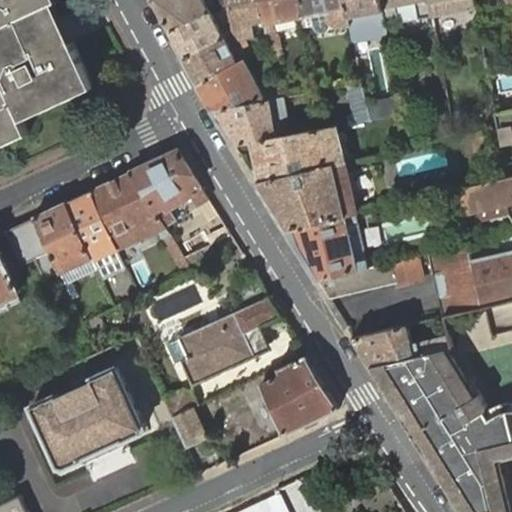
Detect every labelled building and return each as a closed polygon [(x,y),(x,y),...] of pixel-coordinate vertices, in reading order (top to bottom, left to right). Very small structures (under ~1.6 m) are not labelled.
[(0,0),(0,50),(5,61),(0,62),(0,64),(2,69),(0,69),(0,138),(12,133),(15,138),(15,139),(31,132),(25,119),(22,112),(43,102),(46,109),(46,110),(63,102),(59,94),(92,79),(75,41),(74,41),(68,44),(50,4),(55,2),(53,0),(0,0)] [(155,0),(171,30),(211,9),(214,8),(215,11),(230,8),(228,0),(155,0)] [(300,28),(308,26),(306,15),(303,0),(228,0),(230,8),(234,32),(236,41),(243,40),(269,35),(271,46),(271,49),(282,47),(280,35),(280,34),(279,34),(276,31),(275,31),(273,22),(299,17),(300,28)] [(346,0),(303,0),(306,15),(328,11),(330,22),(331,23),(338,28),(352,25),(350,16),(346,0)] [(352,25),(352,26),(386,20),(384,10),(384,8),(382,0),(346,0),(350,16),(352,25)] [(427,26),(435,25),(433,14),(431,2),(430,0),(382,0),(384,8),(384,10),(386,20),(389,34),(397,32),(395,23),(425,17),(427,26)] [(430,0),(431,2),(433,14),(476,6),(474,0),(430,0)] [(74,41),(55,2),(50,4),(68,44),(74,41)] [(171,30),(185,57),(226,36),(211,9),(171,30)] [(306,15),(308,26),(314,25),(314,26),(314,27),(315,27),(315,29),(316,30),(316,31),(317,31),(318,31),(318,32),(319,32),(320,32),(321,33),(322,33),(323,33),(324,33),(325,32),(326,32),(327,31),(328,31),(328,30),(329,30),(329,29),(330,29),(330,28),(330,27),(331,26),(331,25),(331,24),(331,23),(330,22),(328,11),(306,15)] [(185,57),(199,83),(240,62),(246,59),(252,55),(243,40),(236,41),(234,32),(226,36),(185,57)] [(199,83),(213,110),(268,100),(272,99),(280,98),(278,85),(262,88),(246,59),(240,62),(199,83)] [(95,86),(92,79),(59,94),(63,102),(95,86)] [(349,86),(356,122),(369,120),(366,103),(363,84),(349,86)] [(369,120),(403,114),(400,96),(366,103),(369,120)] [(213,110),(235,144),(254,140),(278,136),(291,134),(285,97),(280,98),(272,99),(268,100),(213,110)] [(25,119),(46,109),(43,102),(22,112),(25,119)] [(511,111),(497,114),(499,126),(502,146),(511,143),(511,111)] [(261,168),(263,181),(337,164),(345,153),(340,134),(338,126),(291,134),(278,136),(254,140),(258,158),(261,168)] [(0,145),(15,138),(12,133),(0,138),(0,145)] [(179,150),(133,171),(157,211),(166,225),(176,220),(170,209),(192,195),(199,205),(210,198),(201,183),(180,150),(179,150)] [(259,182),(288,229),(346,216),(347,215),(356,213),(358,213),(365,211),(363,204),(356,206),(354,194),(351,179),(348,168),(355,166),(354,160),(346,162),(337,164),(263,181),(259,182)] [(133,171),(92,190),(118,248),(159,229),(163,237),(171,234),(166,225),(157,211),(133,171)] [(508,202),(511,201),(511,176),(508,177),(456,190),(459,202),(462,214),(465,225),(510,215),(508,202)] [(92,190),(67,202),(92,256),(94,259),(104,254),(107,254),(115,251),(118,248),(92,190)] [(444,205),(459,202),(456,190),(442,193),(444,205)] [(36,217),(61,270),(92,256),(67,202),(36,217)] [(288,229),(319,279),(360,270),(370,267),(368,259),(358,262),(348,224),(358,222),(356,213),(347,215),(346,216),(288,229)] [(36,217),(5,230),(21,265),(36,259),(45,278),(61,270),(36,217)] [(358,262),(368,259),(358,222),(348,224),(358,262)] [(511,238),(488,244),(491,255),(511,250),(511,238)] [(429,252),(444,316),(446,316),(484,307),(511,300),(511,250),(491,255),(473,260),(469,243),(429,252)] [(0,248),(0,295),(4,294),(9,306),(22,300),(16,288),(18,287),(13,278),(9,269),(7,263),(0,248)] [(104,254),(94,259),(100,272),(124,261),(118,248),(115,251),(107,254),(104,254)] [(319,279),(330,298),(398,281),(400,286),(423,280),(417,256),(393,261),(370,267),(360,270),(319,279)] [(270,295),(259,277),(232,290),(238,304),(240,302),(248,299),(254,296),(257,302),(250,305),(242,308),(238,310),(220,318),(210,323),(181,336),(182,337),(190,356),(184,359),(187,367),(194,384),(259,354),(257,349),(269,344),(270,343),(262,325),(283,316),(270,295)] [(4,294),(0,295),(0,310),(9,306),(4,294)] [(355,337),(372,365),(417,354),(446,347),(453,346),(450,334),(414,343),(409,324),(355,337)] [(190,356),(182,337),(169,343),(178,363),(184,359),(190,356)] [(417,354),(372,365),(389,391),(464,511),(511,511),(498,459),(511,456),(511,408),(511,409),(509,409),(508,409),(507,409),(506,410),(504,410),(503,410),(502,411),(501,411),(500,412),(498,412),(497,412),(496,413),(495,414),(494,414),(493,415),(492,415),(491,416),(490,417),(488,418),(484,410),(486,405),(472,381),(468,383),(446,347),(417,354)] [(340,407),(308,355),(279,368),(282,374),(262,382),(285,434),(340,409),(340,407)] [(61,465),(65,467),(83,459),(127,439),(144,431),(146,426),(134,400),(126,383),(119,365),(93,378),(94,380),(60,395),(59,393),(33,404),(37,414),(44,431),(61,465)] [(186,388),(167,398),(175,417),(194,408),(201,405),(195,391),(186,388)] [(208,437),(194,408),(175,417),(188,446),(208,437)] [(0,511),(29,511),(21,494),(10,498),(4,486),(0,487),(0,511)] [(290,511),(282,494),(242,511),(290,511)]
